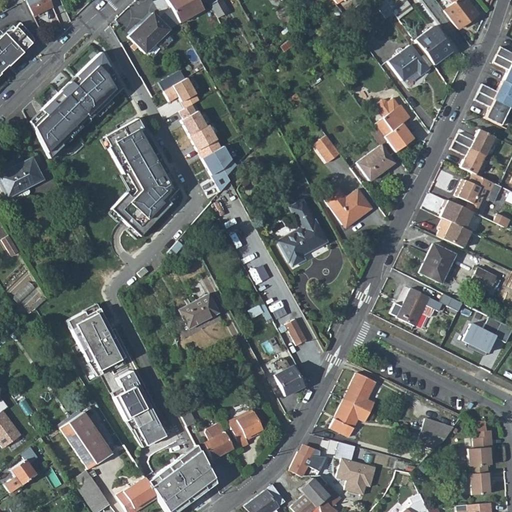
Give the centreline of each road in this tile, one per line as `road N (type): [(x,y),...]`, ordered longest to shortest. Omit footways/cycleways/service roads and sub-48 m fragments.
road 1 (residential): [(94,17),(193,187),(184,213),(113,288),(220,511)]
road 2 (residential): [(504,0),(351,317)]
road 3 (residential): [(344,332),(279,461),(220,511)]
road 4 (residential): [(344,332),(511,412)]
road 5 (residential): [(511,404),(351,317)]
road 6 (unknown): [(220,293),(295,431)]
road 7 (tertiary): [(94,17),(0,107)]
